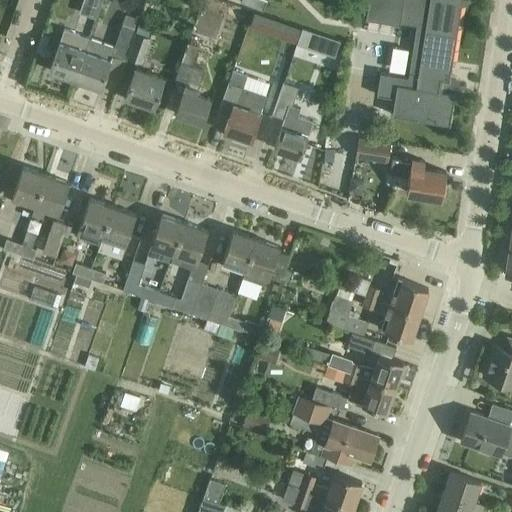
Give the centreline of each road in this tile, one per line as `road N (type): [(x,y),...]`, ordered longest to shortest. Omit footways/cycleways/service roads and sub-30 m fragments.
road 1 (residential): [(465,258),(0,104)]
road 2 (residential): [(382,511),(465,258)]
road 3 (residential): [(465,258),(507,0)]
